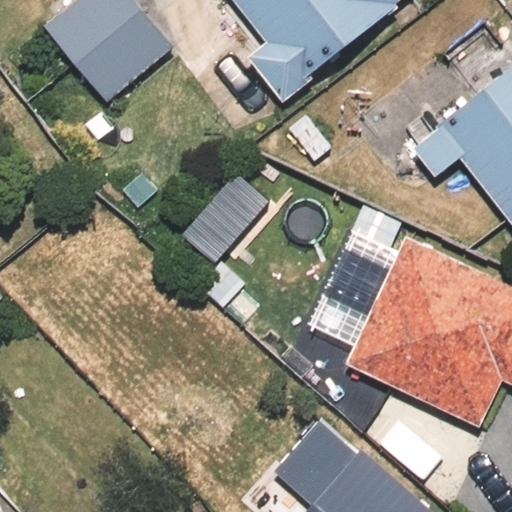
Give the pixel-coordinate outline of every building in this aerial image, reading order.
[(178,49),(137,0),(78,0),(50,23),(115,101),(178,49)] [(284,97),(410,0),(238,0),(271,43),(253,57),(284,97)] [(511,68),(438,125),(442,130),(417,149),(439,177),(466,156),(511,215),(511,68)] [(360,344),(403,251),(358,230),(316,324),(360,344)] [(511,381),(511,280),(410,234),(403,251),(360,344),(350,365),(392,384),(485,427),(507,379),(511,381)] [(322,504),(314,511),(443,511),(368,446),(363,451),(326,418),(281,469),(322,504)]
